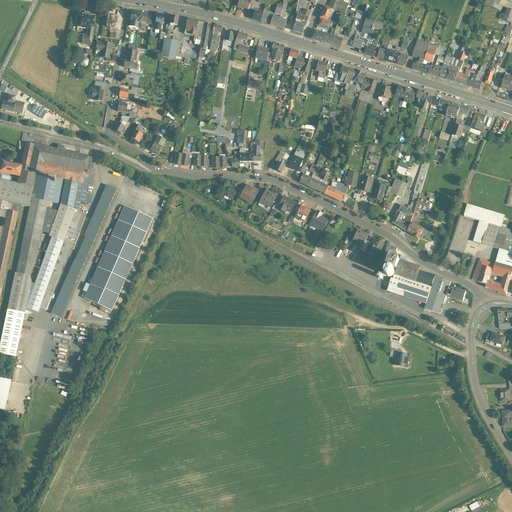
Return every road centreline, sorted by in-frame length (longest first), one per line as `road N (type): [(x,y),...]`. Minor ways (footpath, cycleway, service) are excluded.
road 1 (residential): [(0,120),(157,170),(277,182),(383,232),(473,288),(486,307)]
road 2 (track): [(407,329),(310,296),(228,294),(195,279)]
road 3 (secondary): [(511,111),(303,42)]
road 4 (tertiary): [(511,456),(476,388),(471,330),(486,307)]
road 5 (secondary): [(303,42),(175,7)]
